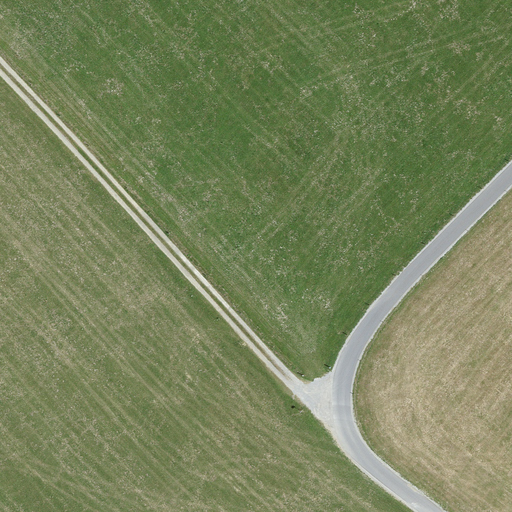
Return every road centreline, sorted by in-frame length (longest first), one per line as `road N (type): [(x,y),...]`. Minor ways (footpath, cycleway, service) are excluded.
road 1 (track): [(0,64),(293,383),(340,408)]
road 2 (unclassified): [(511,171),(398,286),(364,331),(342,384),(351,446),(426,511)]
